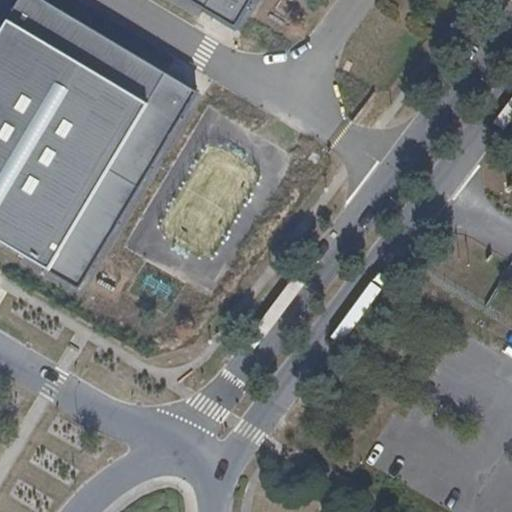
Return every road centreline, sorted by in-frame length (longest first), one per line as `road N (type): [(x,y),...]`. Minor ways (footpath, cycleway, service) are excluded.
road 1 (unclassified): [(511,13),(170,451)]
road 2 (unclassified): [(212,492),(248,430),(511,88)]
road 3 (unclassified): [(158,453),(0,354)]
